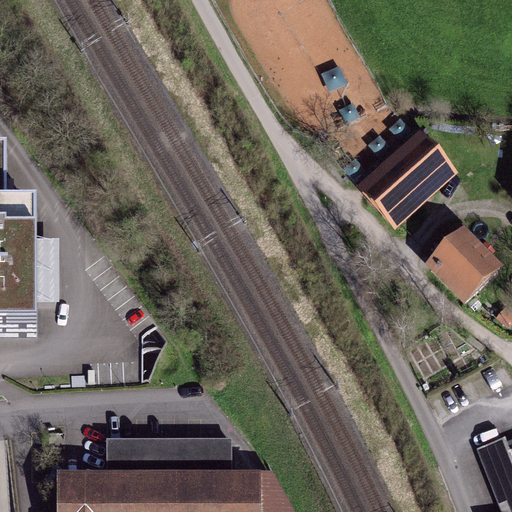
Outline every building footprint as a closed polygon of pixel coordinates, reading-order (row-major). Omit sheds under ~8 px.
[(392,240),(456,181),(415,137),(351,196),(392,240)] [(6,155),(0,154),(0,347),(36,348),(37,218),(6,218),(6,155)] [(497,277),(463,239),(428,270),(462,308),(497,277)] [(254,511),(253,472),(231,472),(231,444),(108,445),(108,485),(63,484),(63,511),(254,511)] [(511,511),(511,465),(505,448),(482,457),(505,511),(511,511)]
